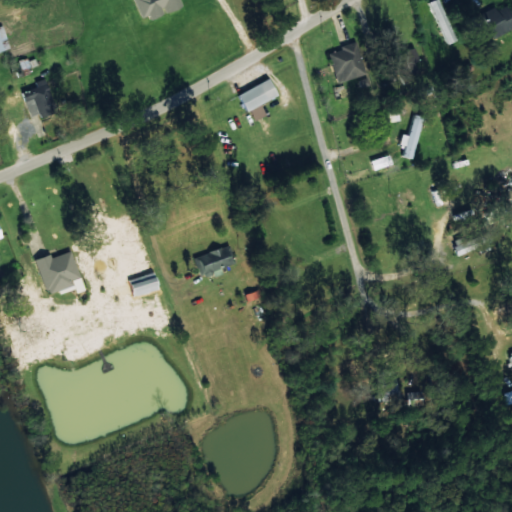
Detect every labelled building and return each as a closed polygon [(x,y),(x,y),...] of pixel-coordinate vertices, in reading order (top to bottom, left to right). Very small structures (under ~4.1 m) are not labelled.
[(134,0),(141,17),(147,15),(149,18),(163,13),(163,12),(180,5),(178,0),(134,0)] [(456,39),(437,0),(431,0),(426,2),(445,44),(456,39)] [(511,27),(511,11),(506,2),(483,17),(495,38),(511,27)] [(0,51),(8,50),(3,27),(0,27),(0,51)] [(338,45),(339,50),(328,53),(335,82),(364,74),(356,41),(338,45)] [(398,79),(417,73),(413,61),(417,60),(413,47),(391,54),(398,79)] [(36,64),(32,55),(17,63),(21,71),(36,64)] [(22,91),(28,116),(39,113),(40,116),(54,113),(46,78),(34,81),(36,88),(22,91)] [(276,95),(268,78),(236,94),(245,111),(248,110),(253,120),(264,114),(259,103),(276,95)] [(400,133),(398,145),(402,145),(400,156),(412,158),(420,116),(410,114),(406,135),(400,133)] [(487,244),(483,234),(452,246),(455,255),(487,244)] [(221,271),(220,267),(232,263),(227,246),(193,256),(200,278),(221,271)] [(35,259),(46,292),(80,281),(70,251),(50,257),(49,254),(35,259)] [(157,290),(154,273),(128,278),(131,295),(157,290)] [(383,384),(376,385),(376,401),(396,400),(396,375),(383,376),(383,384)]
